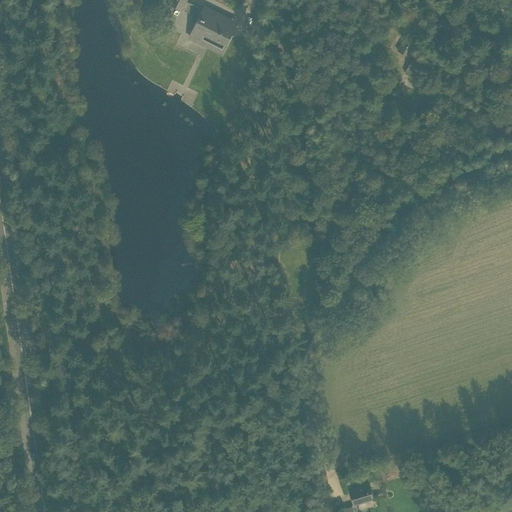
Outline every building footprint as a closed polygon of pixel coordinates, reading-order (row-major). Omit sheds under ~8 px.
[(172,0),(170,5),(181,11),(186,1),(186,0),(172,0)] [(199,18),(190,35),(223,52),(230,36),(234,28),(234,27),(213,16),(215,12),(205,7),(204,10),(195,6),(191,14),(199,18)] [(399,52),(407,56),(413,44),(406,40),(399,52)] [(412,78),(415,73),(422,77),(427,68),(412,60),(407,69),(404,74),(412,78)] [(359,471),(347,474),(348,479),(360,476),(359,471)] [(354,505),(373,499),(369,487),(350,493),(354,505)]
